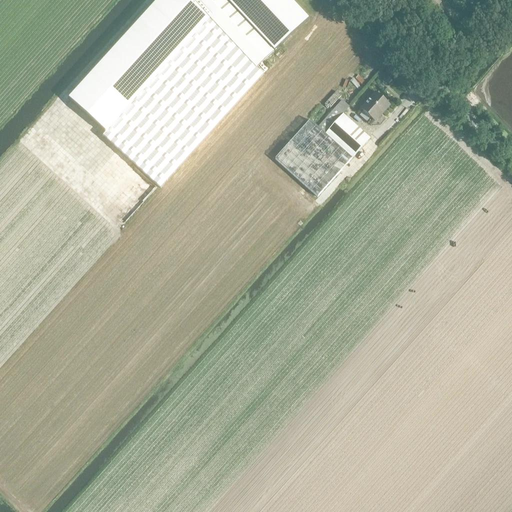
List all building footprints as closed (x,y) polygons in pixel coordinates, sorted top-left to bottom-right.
[(191,0),(159,0),(68,102),(105,135),(157,77),(210,19),(191,0)] [(225,0),(191,0),(210,19),(157,77),(214,130),(215,130),(263,76),(256,69),(274,52),(247,22),(226,0),(225,0)] [(288,0),(270,0),(247,22),(274,52),(308,20),(288,0)] [(214,130),(157,77),(105,135),(104,137),(162,189),(214,130)] [(375,121),(389,105),(376,93),(361,109),(375,121)] [(310,121),(275,160),(317,197),(353,158),(370,139),(343,115),(349,107),(342,101),(318,127),(310,121)]
